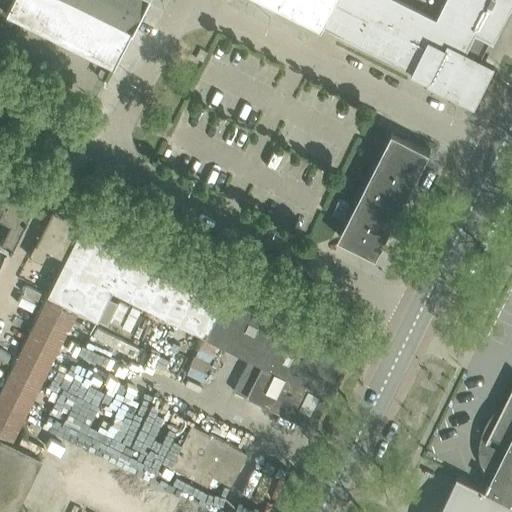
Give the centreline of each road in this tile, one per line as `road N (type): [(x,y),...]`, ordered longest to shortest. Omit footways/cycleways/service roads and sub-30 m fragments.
road 1 (unclassified): [(421,316),(100,155)]
road 2 (unclassified): [(191,0),(499,153)]
road 3 (tertiary): [(323,511),(421,316)]
road 4 (tertiary): [(421,316),(499,153)]
road 5 (unclassified): [(100,155),(178,0)]
